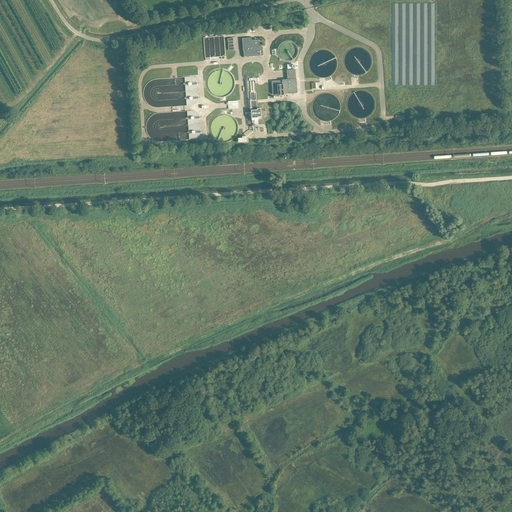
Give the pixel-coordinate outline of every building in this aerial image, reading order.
[(205,57),(225,56),(224,36),(204,37),(205,57)] [(244,57),(244,56),(253,56),(263,56),(262,46),(259,47),(258,40),(259,40),(252,41),(252,39),(250,39),(250,38),(242,39),(243,39),(243,42),(243,43),(243,42),(244,51),(243,51),(244,57)] [(282,80),(271,81),(272,94),(278,94),(278,95),(283,95),(283,94),(297,93),(296,79),(295,79),(287,79),(282,80)] [(228,101),(228,108),(239,108),(239,100),(228,101)] [(258,117),(261,117),(260,108),(257,109),(257,110),(251,110),(251,118),(257,118),(258,118),(258,117)]
